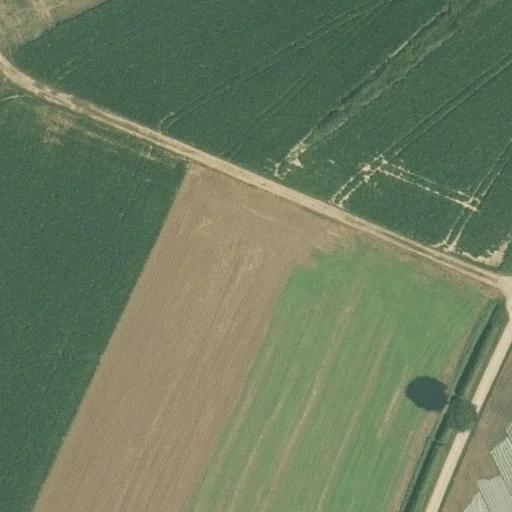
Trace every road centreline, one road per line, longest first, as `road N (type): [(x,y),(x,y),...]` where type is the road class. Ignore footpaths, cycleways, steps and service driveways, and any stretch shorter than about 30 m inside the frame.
road 1 (track): [(0,58),(10,75),(511,288)]
road 2 (track): [(430,511),(511,324)]
